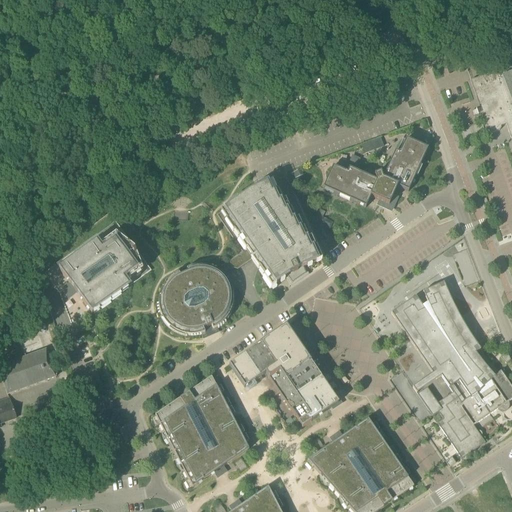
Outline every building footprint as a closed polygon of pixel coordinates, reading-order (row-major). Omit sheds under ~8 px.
[(511,68),(511,66),(470,81),(490,135),(499,131),(500,131),(501,129),(501,127),(506,125),(511,140),(511,68)] [(381,139),(370,143),(373,151),(384,147),(381,139)] [(391,201),(397,187),(408,192),(428,150),(406,140),(400,154),(395,152),(383,180),(381,174),(374,176),(377,182),(349,169),(347,174),(333,167),(323,189),(366,209),(371,197),(384,203),(389,205),(391,201)] [(352,156),(349,163),(357,167),(360,159),(352,156)] [(295,179),(303,176),(300,170),(292,174),(295,179)] [(321,260),(283,178),(254,191),(250,193),(237,202),(217,216),(242,252),(219,268),(217,271),(212,269),(207,267),(201,267),(196,267),(191,268),(188,269),(187,270),(188,273),(181,277),(179,273),(178,273),(176,274),(171,277),(167,281),(164,286),(161,291),(159,296),(159,301),(159,306),(160,311),(161,316),(164,321),(167,325),(171,329),(175,332),(180,334),(185,336),(190,336),(196,336),(201,335),(203,335),(204,337),(216,332),(215,329),(217,328),(220,326),(223,323),(226,320),(229,316),(231,311),(233,306),(233,301),(233,296),(232,291),(231,286),(229,284),(226,279),(223,276),(226,273),(227,272),(228,271),(230,270),(231,270),(233,269),(234,269),(236,270),(237,270),(253,260),(272,288),(287,277),(292,284),(306,275),(303,268),(321,260)] [(330,228),(332,223),(317,215),(315,221),(330,228)] [(80,323),(151,271),(116,222),(44,273),(59,294),(71,325),(72,326),(80,323)] [(483,363),(475,354),(480,350),(476,344),(471,348),(464,337),(458,326),(455,321),(449,309),(443,297),(441,292),(446,290),(444,284),(423,293),(428,291),(430,296),(425,298),(428,304),(422,307),(419,302),(409,310),(406,305),(410,302),(391,314),(395,320),(400,317),(414,338),(437,372),(432,375),(436,381),(441,378),(452,394),(437,404),(427,389),(417,396),(432,418),(438,414),(443,421),(437,425),(447,439),(461,460),(478,449),(472,440),(476,437),(477,438),(477,439),(480,438),(481,438),(482,436),(482,434),(482,433),(481,432),(480,431),(478,431),(477,431),(473,426),(498,410),(499,410),(499,411),(500,412),(501,412),(502,412),(504,412),(505,412),(506,412),(507,410),(509,409),(510,407),(509,403),(509,402),(511,399),(511,388),(505,378),(496,384),(493,380),(495,378),(491,373),(483,363)] [(302,428),(310,423),(338,403),(286,327),(229,366),(244,389),(265,374),(302,428)] [(0,373),(7,395),(56,378),(46,350),(0,366),(0,373)] [(506,365),(510,361),(507,353),(501,359),(506,365)] [(249,450),(242,437),(211,378),(155,416),(164,434),(167,432),(174,442),(170,444),(178,460),(180,459),(187,469),(183,471),(192,489),(215,474),(218,478),(225,472),(223,468),(249,450)] [(0,424),(16,419),(9,399),(0,402),(0,428),(1,428),(0,425),(0,424)] [(377,511),(414,487),(368,420),(342,438),(339,434),(331,439),(334,443),(307,461),(320,476),(324,473),(331,484),(329,485),(340,499),(344,496),(351,506),(349,508),(352,511),(377,511)] [(452,458),(445,463),(449,468),(456,464),(452,458)] [(497,483),(467,505),(472,511),(490,511),(489,509),(504,498),(505,499),(503,501),(505,502),(508,500),(497,483)] [(280,511),(275,502),(268,488),(241,507),(238,502),(230,508),(233,511),(280,511)] [(511,511),(507,503),(496,510),(497,511),(511,511)]
